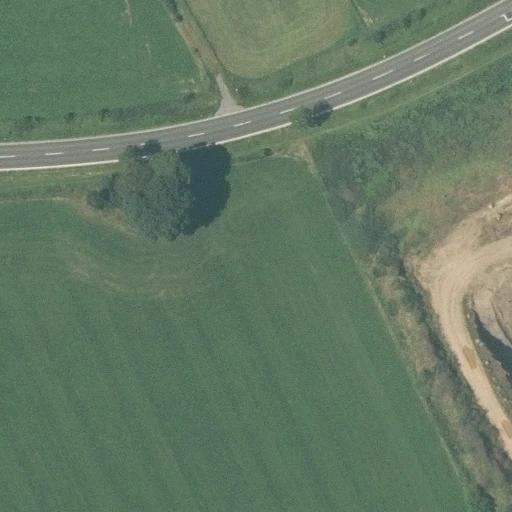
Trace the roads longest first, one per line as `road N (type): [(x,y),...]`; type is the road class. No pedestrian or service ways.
road 1 (secondary): [(511,7),(372,82),(240,126),(0,156)]
road 2 (track): [(511,43),(321,134),(147,173),(0,183)]
road 3 (track): [(240,126),(168,0)]
